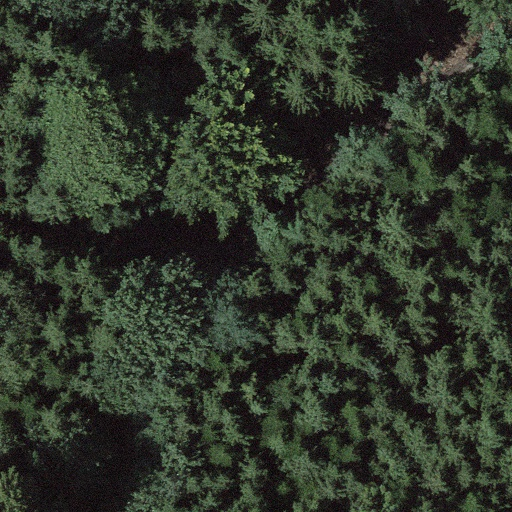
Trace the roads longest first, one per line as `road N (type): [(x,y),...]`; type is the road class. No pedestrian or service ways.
road 1 (track): [(511,34),(359,144),(237,249),(67,511)]
road 2 (track): [(0,182),(237,249)]
